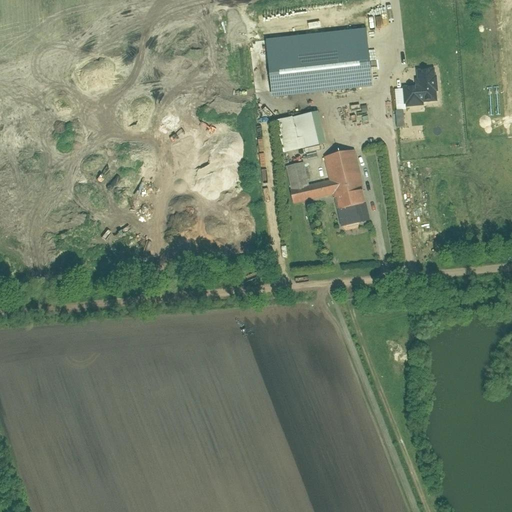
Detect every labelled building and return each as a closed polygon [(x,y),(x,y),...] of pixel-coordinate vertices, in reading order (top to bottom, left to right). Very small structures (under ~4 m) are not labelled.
[(370,30),(270,42),(276,97),(376,86),(370,30)] [(408,87),(409,108),(429,107),(429,103),(442,102),(440,69),(420,70),(421,78),(418,78),(419,87),(408,87)] [(330,111),(283,121),(290,152),(336,142),(330,111)] [(358,151),(328,157),(333,180),(337,196),(340,209),(370,202),(358,151)] [(290,167),(295,189),(312,185),(307,163),(290,167)] [(296,205),(337,196),(333,180),(312,185),(295,189),(293,190),(296,205)] [(370,202),(340,209),(344,227),(374,220),(370,202)]
